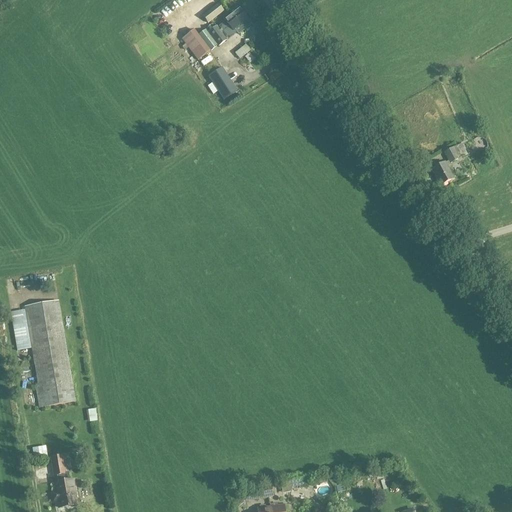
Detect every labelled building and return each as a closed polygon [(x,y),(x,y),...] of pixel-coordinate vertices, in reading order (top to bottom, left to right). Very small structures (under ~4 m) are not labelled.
[(202,17),(208,24),(223,12),(218,5),(202,17)] [(249,21),(240,9),(230,17),(229,16),(225,19),(234,32),(241,28),(243,31),(251,26),(248,22),(249,21)] [(182,40),(198,61),(210,51),(194,31),(182,40)] [(239,60),(250,51),(245,45),(234,54),(239,60)] [(237,91),(222,69),(208,78),(223,100),(237,91)] [(462,144),(444,153),(450,164),(462,158),(462,159),(468,156),(462,144)] [(445,163),(432,171),(441,186),(453,179),(445,163)] [(13,281),(3,281),(4,294),(13,294),(13,281)] [(24,320),(26,319),(38,384),(35,384),(39,409),(76,402),(59,302),(24,308),(26,315),(23,315),(24,320)] [(26,410),(33,409),(31,395),(24,396),(26,410)] [(89,422),(96,420),(92,408),(86,409),(89,422)] [(66,471),(62,453),(49,455),(52,474),(66,471)] [(73,481),(55,484),(59,508),(77,505),(73,481)] [(273,497),(271,484),(261,486),(261,489),(244,492),(246,502),(273,497)] [(246,502),(244,492),(230,495),(233,510),(247,507),(246,502)]
